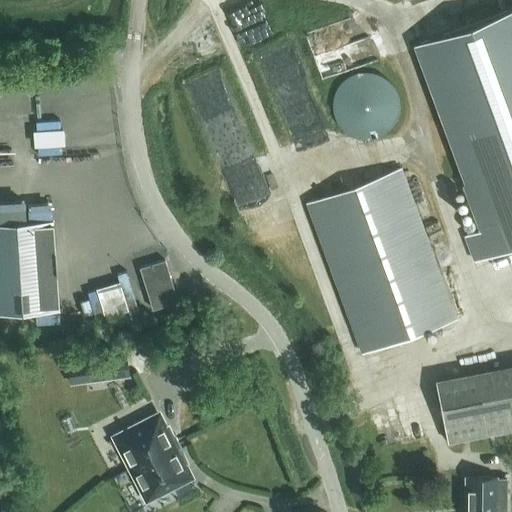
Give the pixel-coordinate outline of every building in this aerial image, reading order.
[(511,7),(419,41),(469,181),(463,183),(480,229),(465,235),(474,260),(511,245),(511,7)] [(353,60),(330,116),(383,138),(407,83),(353,60)] [(362,352),(455,318),(400,167),(306,202),(362,352)] [(0,223),(26,222),(25,205),(0,206),(0,223)] [(0,312),(59,309),(52,220),(0,223),(0,312)] [(152,308),(177,300),(164,259),(139,267),(152,308)] [(92,284),(99,312),(130,304),(123,276),(92,284)] [(87,354),(68,356),(71,384),(90,381),(128,376),(125,349),(87,354)] [(511,364),(435,380),(447,441),(511,428),(511,364)] [(114,437),(130,467),(179,442),(174,434),(170,436),(159,414),(114,437)] [(183,450),(179,442),(130,467),(145,497),(190,475),(179,453),(183,450)] [(506,511),(506,477),(496,477),(496,475),(465,475),(464,511),(506,511)]
